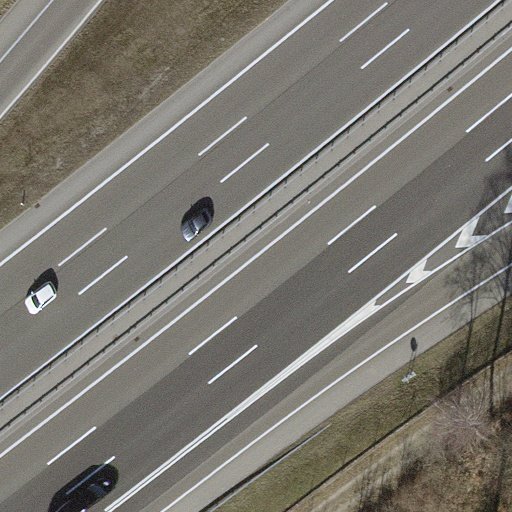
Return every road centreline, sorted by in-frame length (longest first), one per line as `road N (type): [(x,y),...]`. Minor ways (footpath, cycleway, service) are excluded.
road 1 (motorway): [(72,469),(511,119)]
road 2 (motorway): [(418,0),(0,332)]
road 3 (motorway): [(72,469),(511,245)]
road 4 (track): [(333,511),(511,376)]
road 5 (motorway): [(79,0),(0,91)]
